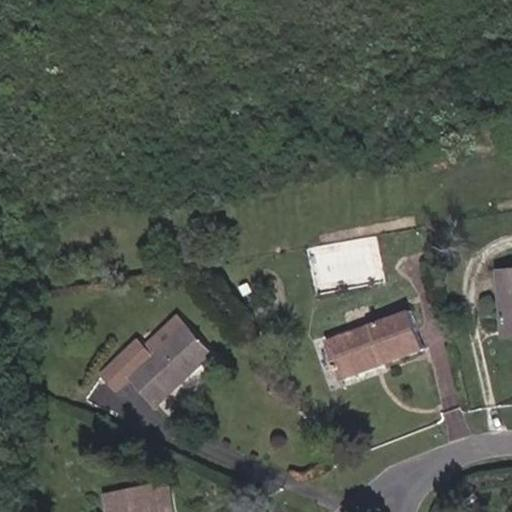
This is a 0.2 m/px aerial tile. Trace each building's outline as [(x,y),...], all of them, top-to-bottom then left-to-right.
[(511,333),(511,271),(503,272),(507,334),(511,333)] [(414,313),(328,342),(342,383),(428,353),(414,313)] [(148,369),(188,331),(180,323),(142,362),(148,369)] [(214,359),(188,331),(148,369),(142,362),(133,351),(99,385),(113,402),(133,385),(159,411),(214,359)] [(182,511),(178,485),(112,495),(114,511),(182,511)]
